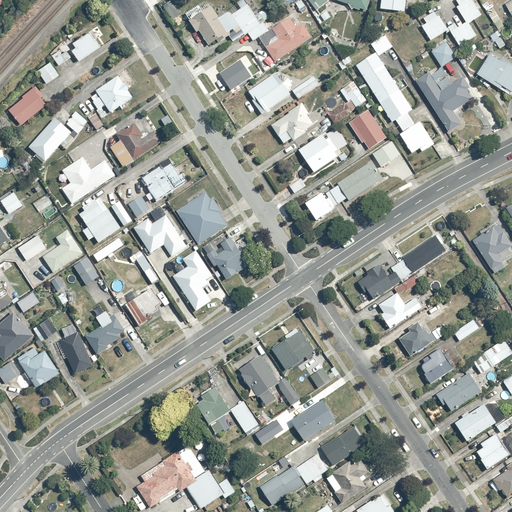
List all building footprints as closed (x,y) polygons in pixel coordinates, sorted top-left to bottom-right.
[(272,30),(267,22),(272,19),(266,10),(258,15),(250,4),(236,14),(233,10),(221,17),(209,0),(205,0),(187,12),(200,33),(202,31),(210,45),(226,36),(228,40),(232,38),(236,43),(250,34),(254,42),(261,38),(277,64),(316,38),(305,21),(298,25),(293,17),(272,30)] [(306,5),(302,0),(298,0),(294,3),(299,10),(306,5)] [(308,0),(317,11),(331,0),(308,0)] [(370,11),(373,0),(339,0),(362,10),(363,8),(370,11)] [(382,0),(381,9),(405,12),(406,0),(382,0)] [(456,0),(460,5),(458,7),(467,23),(468,24),(469,23),(482,15),(472,0),(456,0)] [(331,18),(327,11),(318,17),(322,23),(331,18)] [(448,30),(436,11),(424,18),(427,23),(422,26),(431,41),(448,30)] [(477,36),(469,23),(468,24),(467,23),(458,28),(455,23),(448,27),(459,47),(477,36)] [(501,48),(506,44),(500,36),(501,35),(497,30),(491,35),(501,48)] [(101,46),(91,32),(74,45),(76,48),(73,50),(80,61),(101,46)] [(379,56),(393,47),(386,35),(371,44),(379,56)] [(456,57),(446,42),(432,52),(442,67),(456,57)] [(61,49),(52,56),(59,66),(71,57),(67,51),(64,53),(61,49)] [(511,62),(493,50),(478,73),(511,94),(511,62)] [(381,104),(400,91),(376,53),(356,65),(381,104)] [(60,75),(51,61),(38,69),(47,83),(60,75)] [(444,69),(432,76),(430,73),(416,81),(449,132),(462,124),(454,111),(474,98),(468,89),(470,88),(463,77),(453,84),(444,69)] [(277,73),(248,94),(253,101),(262,114),(291,94),(290,92),(291,90),(291,88),(291,86),(291,85),(291,83),(290,81),(289,80),(288,78),(286,77),(285,76),(283,76),(281,75),(279,76),(277,73)] [(319,84),(312,75),(292,90),(299,99),(319,84)] [(121,76),(98,91),(90,96),(101,112),(90,119),(98,131),(107,125),(103,119),(135,99),(121,76)] [(341,91),(348,100),(329,114),(336,123),(367,100),(360,91),(353,82),(341,91)] [(9,109),(21,125),(49,103),(36,86),(23,96),(24,98),(9,109)] [(400,91),(381,104),(392,122),(412,110),(400,91)] [(307,132),(306,131),(314,125),(307,115),(309,113),(302,103),(286,115),(281,119),(271,127),(284,145),(292,140),(294,142),(307,132)] [(387,138),(368,110),(349,123),(362,143),(368,151),(387,138)] [(61,117),(31,146),(35,150),(22,164),(32,173),(37,167),(42,173),(48,167),(45,164),(63,146),(67,149),(77,139),(73,135),(76,132),(79,134),(86,127),(74,116),(67,123),(61,117)] [(400,134),(413,154),(420,150),(422,154),(435,145),(420,122),(415,125),(411,117),(398,125),(403,132),(400,134)] [(122,141),(112,148),(124,168),(166,141),(158,128),(144,137),(136,124),(119,135),(122,141)] [(338,156),(336,152),(347,144),(336,129),(325,137),(322,134),(299,150),(315,172),(338,156)] [(110,139),(105,130),(78,148),(85,159),(96,152),(94,149),(110,139)] [(401,155),(392,141),(372,154),(380,168),(401,155)] [(91,170),(83,158),(63,171),(72,183),(63,189),(73,204),(116,176),(106,161),(91,170)] [(350,201),(383,178),(371,160),(338,183),(350,201)] [(158,203),(188,181),(183,174),(182,175),(174,163),(166,169),(162,163),(142,178),(152,192),(148,195),(152,201),(155,199),(158,203)] [(307,186),(302,178),(290,186),(295,194),(307,186)] [(345,200),(337,187),(324,195),(323,192),(306,203),(318,220),(333,210),(332,208),(345,200)] [(16,191),(2,200),(10,213),(24,204),(16,191)] [(229,224),(221,212),(223,211),(213,198),(212,199),(206,191),(177,212),(200,244),(229,224)] [(150,209),(142,196),(128,204),(137,218),(150,209)] [(90,241),(96,237),(100,243),(121,228),(111,213),(100,197),(79,212),(87,223),(81,227),(90,241)] [(132,221),(120,201),(112,206),(124,226),(132,221)] [(155,215),(157,218),(151,222),(148,218),(134,228),(151,253),(164,245),(172,257),(187,246),(166,214),(165,215),(162,211),(155,215)] [(511,256),(511,243),(498,221),(481,232),(483,235),(473,240),(495,274),(508,265),(505,261),(511,256)] [(0,247),(12,240),(1,223),(0,223),(0,247)] [(398,264),(406,276),(413,272),(414,274),(449,250),(438,234),(403,257),(405,259),(398,264)] [(24,241),(26,243),(19,248),(17,245),(0,257),(0,265),(6,273),(19,263),(16,260),(23,254),(30,263),(50,248),(39,235),(32,240),(30,237),(24,241)] [(234,240),(232,237),(222,244),(226,250),(219,255),(210,243),(203,248),(216,267),(217,266),(227,280),(252,263),(236,239),(234,240)] [(159,279),(141,250),(129,258),(133,263),(137,260),(152,284),(159,279)] [(213,276),(196,250),(183,259),(188,266),(174,276),(196,311),(211,301),(202,288),(208,284),(206,280),(213,276)] [(100,277),(88,258),(74,266),(87,285),(100,277)] [(390,276),(386,270),(382,263),(370,271),(372,274),(359,283),(366,294),(369,292),(374,300),(403,281),(401,279),(406,276),(397,262),(390,267),(394,273),(390,276)] [(2,271),(0,273),(0,309),(14,299),(9,292),(14,288),(2,271)] [(395,288),(400,294),(406,290),(407,290),(425,279),(420,272),(395,288)] [(63,304),(65,303),(70,300),(70,303),(76,303),(76,293),(69,292),(59,277),(52,281),(59,293),(57,295),(63,304)] [(162,303),(152,287),(126,304),(140,326),(147,321),(145,318),(157,310),(155,307),(162,303)] [(22,305),(25,311),(42,301),(36,291),(13,305),(16,309),(22,305)] [(403,301),(398,293),(379,305),(385,313),(381,315),(390,329),(423,308),(414,294),(403,301)] [(442,299),(424,311),(430,319),(447,307),(442,299)] [(36,334),(15,311),(0,325),(0,332),(2,335),(0,336),(0,353),(7,361),(36,334)] [(109,346),(121,338),(119,335),(126,331),(119,319),(115,322),(113,321),(107,311),(97,317),(102,326),(86,336),(98,355),(110,347),(109,346)] [(59,330),(49,318),(36,329),(46,341),(59,330)] [(479,328),(473,320),(454,333),(460,341),(479,328)] [(434,342),(420,321),(409,329),(410,331),(399,338),(412,357),(434,342)] [(95,365),(73,323),(61,329),(66,338),(57,343),(65,359),(67,357),(76,374),(95,365)] [(316,351),(302,331),(288,340),(273,350),(287,370),(316,351)] [(511,353),(511,351),(504,340),(473,361),(482,374),(511,353)] [(38,389),(62,372),(46,350),(40,355),(34,346),(0,369),(0,372),(8,385),(26,372),(38,389)] [(454,369),(440,348),(429,354),(432,359),(420,366),(432,384),(454,369)] [(277,385),(278,384),(292,405),(301,399),(285,377),(280,381),(261,355),(241,369),(243,373),(241,374),(252,389),(253,388),(259,397),(260,397),(267,406),(277,399),(270,390),(277,385)] [(332,379),(324,368),(311,377),(319,388),(332,379)] [(482,391),(470,373),(437,395),(444,405),(446,403),(452,411),(482,391)] [(227,423),(236,417),(247,433),(261,424),(245,400),(231,409),(216,386),(202,395),(205,399),(197,404),(217,435),(230,427),(227,423)] [(334,423),(321,403),(290,423),(303,443),(334,423)] [(497,422),(485,403),(456,422),(468,441),(497,422)] [(511,425),(511,415),(497,426),(501,432),(511,425)] [(281,418),(260,433),(264,439),(286,424),(281,418)] [(367,443),(355,425),(321,447),(333,465),(367,443)] [(510,456),(497,435),(483,443),(485,448),(478,452),(488,469),(510,456)] [(151,507),(179,489),(180,492),(187,487),(201,509),(223,495),(226,499),(237,492),(228,478),(220,484),(209,468),(196,477),(179,451),(165,460),(156,466),(142,476),(146,481),(137,487),(151,507)] [(294,465),(261,487),(272,505),(306,484),(328,470),(318,454),(296,467),(294,465)] [(368,473),(362,463),(354,468),(350,462),(326,477),(343,504),(367,488),(363,481),(367,478),(365,475),(368,473)] [(509,470),(493,479),(500,491),(503,489),(508,498),(511,495),(511,463),(507,467),(509,470)] [(394,511),(383,494),(361,508),(357,511),(394,511)]
